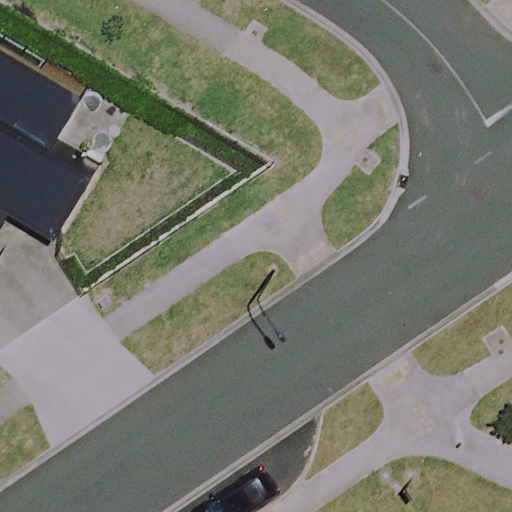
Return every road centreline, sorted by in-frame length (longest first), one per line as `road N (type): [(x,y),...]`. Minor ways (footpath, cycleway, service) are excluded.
road 1 (residential): [(511,204),(64,511)]
road 2 (residential): [(511,161),(422,39),(377,0)]
